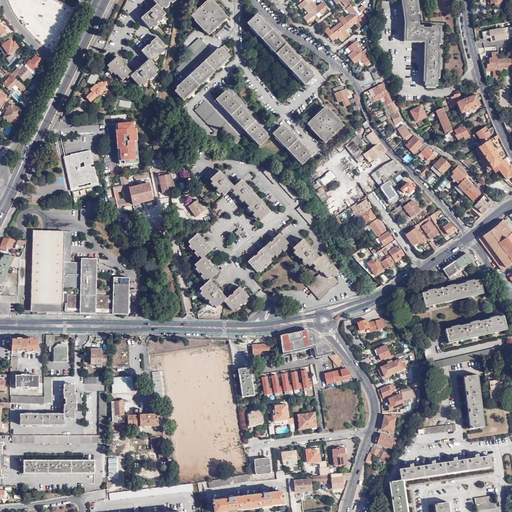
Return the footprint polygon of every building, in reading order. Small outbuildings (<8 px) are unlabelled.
[(153,0),(157,4),(150,10),(149,9),(148,11),(147,12),(148,13),(141,19),(150,28),(166,14),(161,9),(171,0),(153,0)] [(213,3),(209,0),(208,0),(191,16),(200,25),(209,35),(218,27),(227,18),(213,3)] [(301,0),(301,1),(302,2),(298,5),(301,9),(303,8),(308,14),(303,18),(308,24),(314,19),(313,17),(319,12),(320,11),(322,13),(327,9),(322,3),(317,7),(312,1),(310,0),(333,0),(337,4),(338,3),(343,8),(345,7),(350,13),(344,18),(342,15),(338,19),(341,22),(330,30),(328,27),(324,30),(332,41),(338,37),(341,41),(349,35),(347,32),(345,30),(349,27),(356,21),(361,27),(366,22),(364,19),(366,18),(362,14),(359,16),(358,14),(356,11),(352,7),(347,1),(347,0),(301,0)] [(418,22),(414,0),(401,0),(405,23),(404,40),(426,41),(424,86),(437,86),(439,29),(418,28),(418,22)] [(264,24),(256,16),(248,24),(305,85),(313,77),(307,70),(293,55),(278,39),(264,24)] [(483,39),(490,38),(491,42),(510,39),(508,28),(482,32),(483,39)] [(123,63),(117,57),(107,66),(115,75),(116,75),(120,79),(123,75),(126,78),(129,76),(138,86),(145,80),(146,81),(157,70),(149,62),(165,47),(157,37),(150,43),(149,42),(147,43),(146,44),(147,46),(140,51),(148,60),(139,68),(138,67),(136,68),(135,70),(136,70),(132,74),(125,66),(127,65),(126,64),(124,62),(123,63)] [(18,47),(12,38),(1,45),(7,54),(18,47)] [(208,48),(199,38),(188,48),(192,54),(176,69),(181,74),(208,48)] [(370,63),(359,49),(357,45),(358,44),(356,41),(349,46),(353,51),(348,55),(354,64),(358,61),(359,62),(361,61),(365,67),(370,63)] [(229,57),(226,53),(221,49),(175,91),(183,101),(191,94),(207,79),(222,65),(229,57)] [(496,78),(496,84),(499,83),(499,81),(498,73),(498,69),(498,60),(498,58),(498,53),(492,53),(492,58),(489,58),(490,65),(487,65),(487,69),(491,69),(491,71),(494,71),(494,78),(496,78)] [(23,66),(31,74),(31,73),(33,75),(39,68),(38,67),(42,62),(35,56),(30,61),(29,60),(23,66)] [(511,58),(498,60),(498,69),(503,69),(511,68),(511,58)] [(0,68),(7,74),(9,72),(2,65),(0,68)] [(23,81),(31,74),(23,66),(19,70),(17,68),(12,73),(15,76),(16,75),(23,81)] [(375,81),(382,78),(377,69),(371,72),(375,81)] [(21,90),(24,87),(12,74),(3,83),(9,90),(12,87),(17,82),(19,84),(16,86),(18,87),(21,90)] [(96,83),(83,95),(90,102),(98,95),(99,95),(102,94),(103,93),(103,92),(108,90),(106,82),(103,82),(102,81),(98,82),(98,83),(96,83)] [(373,98),(387,91),(383,83),(368,90),(371,95),(373,98)] [(346,96),(349,95),(346,89),(343,90),(341,86),(332,90),(334,95),(337,103),(341,101),(343,107),(350,105),(346,96)] [(383,106),(393,102),(387,91),(373,98),(372,98),(374,102),(380,99),(384,97),(386,101),(382,103),(383,106)] [(454,95),(454,96),(451,98),(450,97),(448,98),(450,104),(449,104),(451,108),(454,107),(453,105),(457,104),(461,113),(480,106),(476,96),(478,95),(476,91),(469,93),(470,97),(462,101),(460,94),(454,95)] [(233,101),(225,92),(216,100),(259,146),(268,138),(261,131),(247,116),(233,101)] [(220,128),(235,144),(241,139),(204,101),(195,110),(215,132),(220,128)] [(381,122),(387,119),(397,112),(393,102),(383,106),(385,111),(387,110),(388,112),(385,114),(386,115),(379,119),(381,122)] [(21,110),(9,104),(3,118),(14,123),(21,110)] [(426,117),(420,106),(410,111),(416,122),(426,117)] [(342,126),(325,107),(317,115),(307,124),(324,143),(342,126)] [(451,130),(443,108),(436,111),(444,132),(451,130)] [(392,124),(395,131),(397,130),(405,124),(397,112),(387,119),(390,125),(392,124)] [(133,123),(118,124),(118,127),(116,127),(117,140),(121,140),(121,143),(117,143),(119,161),(124,161),(124,164),(136,163),(135,160),(138,159),(137,148),(134,148),(134,141),(135,141),(134,136),(137,136),(136,125),(134,126),(133,123)] [(397,130),(398,131),(403,138),(410,134),(405,124),(397,130)] [(290,134),(281,125),(272,134),(301,165),(310,157),(303,149),(290,134)] [(470,135),(464,126),(461,127),(460,126),(455,130),(457,133),(455,134),(458,139),(463,136),(464,139),(470,135)] [(491,136),(485,127),(476,132),(482,141),(491,136)] [(363,155),(364,156),(366,159),(367,159),(369,163),(373,160),(382,154),(386,151),(386,150),(373,131),(366,136),(374,147),(363,154),(363,155)] [(352,133),(335,147),(340,152),(343,150),(342,149),(345,146),(356,136),(352,133)] [(411,133),(405,140),(407,142),(413,135),(411,133)] [(356,136),(345,146),(355,158),(360,152),(361,151),(357,145),(362,141),(357,135),(356,136)] [(421,151),(426,145),(424,144),(423,143),(422,145),(419,141),(414,136),(405,145),(414,153),(419,149),(421,151)] [(489,141),(482,145),(475,149),(481,159),(495,150),(489,141)] [(430,163),(439,153),(434,150),(432,152),(426,146),(417,157),(421,161),(424,157),(430,163)] [(69,172),(68,176),(71,189),(78,187),(77,185),(90,183),(90,185),(97,183),(96,177),(95,177),(93,167),(91,168),(90,165),(93,164),(90,150),(70,154),(70,155),(64,157),(65,163),(68,162),(70,172),(69,172)] [(502,161),(495,150),(481,159),(489,171),(492,169),(504,161),(505,161),(506,161),(505,160),(505,159),(502,161)] [(360,152),(355,158),(357,162),(364,156),(363,155),(363,154),(360,152)] [(451,165),(442,156),(430,168),(440,177),(451,165)] [(371,174),(380,186),(389,180),(402,169),(394,160),(389,163),(384,165),(371,174)] [(492,169),(489,171),(493,169),(504,161),(492,169)] [(508,164),(506,161),(505,161),(504,161),(493,169),(495,173),(499,170),(506,180),(509,177),(511,177),(511,166),(511,165),(510,166),(508,164)] [(463,170),(458,166),(449,175),(451,177),(458,184),(467,175),(463,170)] [(293,200),(298,196),(282,178),(279,181),(267,168),(263,172),(274,185),(277,182),(293,200)] [(265,204),(263,201),(259,204),(258,204),(257,203),(260,200),(251,191),(249,193),(248,193),(247,191),(251,188),(248,185),(247,186),(241,180),(233,187),(227,181),(229,179),(226,177),(222,180),(221,179),(221,178),(223,176),(219,171),(209,180),(215,186),(215,187),(223,196),(231,189),(234,192),(232,193),(236,197),(237,196),(239,198),(240,198),(252,211),(251,212),(260,221),(270,212),(264,205),(265,204)] [(422,178),(425,181),(430,176),(427,173),(422,178)] [(168,174),(158,176),(161,192),(171,190),(168,174)] [(116,200),(118,208),(132,204),(129,188),(126,175),(119,177),(121,185),(113,187),(114,192),(123,190),(125,198),(116,200)] [(459,187),(467,180),(465,178),(457,185),(459,187)] [(389,180),(380,186),(381,187),(391,203),(400,197),(389,180)] [(465,193),(472,186),(467,180),(459,187),(465,193)] [(413,188),(408,182),(400,189),(403,193),(406,191),(408,193),(413,188)] [(129,188),(132,204),(152,200),(148,183),(129,188)] [(314,192),(322,188),(319,183),(310,187),(314,192)] [(434,190),(439,196),(445,189),(440,184),(434,190)] [(457,185),(455,188),(463,195),(465,193),(459,187),(457,185)] [(480,194),(472,186),(465,193),(473,201),(480,194)] [(80,196),(92,192),(91,187),(78,190),(80,196)] [(314,192),(323,203),(329,199),(322,188),(314,192)] [(474,206),(483,214),(492,204),(490,201),(487,203),(483,199),(485,197),(484,196),(474,206)] [(208,207),(203,201),(199,204),(196,200),(188,206),(195,217),(204,211),(203,210),(208,207)] [(361,214),(371,207),(369,204),(367,205),(364,200),(357,204),(357,203),(350,207),(357,217),(361,214)] [(419,210),(412,200),(402,207),(410,218),(419,210)] [(314,230),(319,226),(301,205),(296,210),(314,230)] [(362,215),(361,214),(357,217),(356,217),(360,222),(361,221),(364,225),(375,217),(370,210),(362,215)] [(460,218),(464,221),(469,215),(466,212),(460,218)] [(433,214),(429,216),(431,219),(436,227),(440,224),(433,214)] [(429,216),(416,225),(418,227),(431,219),(429,216)] [(377,219),(363,228),(364,230),(365,230),(367,229),(367,230),(370,228),(376,237),(386,231),(377,219)] [(447,220),(440,224),(436,227),(444,238),(454,230),(447,220)] [(430,240),(436,235),(433,230),(435,229),(430,221),(421,226),(430,240)] [(506,228),(501,222),(495,227),(479,238),(502,270),(511,262),(511,232),(508,227),(506,228)] [(284,236),(295,227),(291,223),(281,232),(284,236)] [(416,225),(404,233),(412,246),(419,242),(420,244),(422,242),(423,243),(426,242),(426,240),(418,228),(418,227),(416,225)] [(71,231),(33,230),(31,303),(62,304),(63,287),(81,288),(81,294),(67,294),(67,303),(66,302),(65,309),(64,310),(65,311),(66,312),(67,312),(74,310),(74,309),(80,309),(80,313),(96,313),(96,312),(113,312),(113,314),(128,314),(128,312),(130,312),(130,293),(129,293),(129,277),(113,277),(113,295),(96,295),(97,259),(80,258),(81,262),(71,262),(71,231)] [(387,231),(375,239),(378,243),(380,241),(383,246),(393,240),(387,231)] [(198,241),(201,238),(197,234),(187,242),(193,249),(201,258),(194,265),(200,272),(199,272),(208,281),(199,289),(205,296),(204,296),(209,302),(208,302),(212,306),(213,305),(216,308),(223,301),(232,311),(239,305),(248,297),(239,287),(233,292),(231,291),(229,294),(233,298),(232,299),(231,300),(228,297),(226,298),(222,294),(219,296),(218,295),(217,294),(221,291),(219,288),(218,289),(209,280),(218,272),(212,266),(213,265),(211,262),(206,266),(205,264),(208,261),(204,256),(211,249),(205,243),(207,242),(204,239),(200,243),(199,242),(198,241)] [(259,257),(255,252),(252,255),(254,256),(247,262),(256,272),(266,264),(265,263),(274,255),(276,257),(280,253),(279,252),(288,244),(279,234),(272,239),(271,238),(268,241),(273,245),(272,246),(271,247),(268,244),(258,252),(261,255),(260,256),(259,257)] [(14,239),(4,237),(0,245),(0,247),(4,249),(5,246),(11,247),(14,239)] [(18,246),(23,246),(25,241),(17,239),(15,246),(14,248),(17,248),(18,246)] [(307,285),(319,299),(337,282),(333,277),(338,272),(331,264),(332,263),(330,260),(325,264),(324,264),(323,263),(327,260),(322,255),(319,258),(315,253),(313,255),(312,254),(311,253),(315,250),(312,247),(311,249),(310,248),(303,239),(292,248),(295,251),(293,253),(296,256),(297,255),(302,261),(303,260),(309,267),(312,264),(320,273),(307,285)] [(394,260),(402,254),(397,245),(394,248),(392,246),(390,248),(391,250),(388,252),(394,260)] [(376,259),(380,264),(381,263),(385,269),(388,267),(393,264),(394,264),(389,257),(384,261),(382,257),(379,259),(376,256),(386,249),(384,246),(376,252),(373,254),(374,255),(376,259)] [(442,269),(451,282),(463,279),(459,272),(463,269),(467,276),(477,269),(472,262),(473,262),(466,253),(460,258),(444,268),(442,269)] [(394,260),(395,262),(404,256),(402,254),(394,260)] [(10,266),(14,257),(13,257),(4,255),(3,258),(2,257),(0,261),(0,285),(2,285),(10,266)] [(375,276),(384,270),(380,264),(376,259),(374,261),(373,260),(372,260),(367,263),(375,276)] [(469,297),(483,293),(480,280),(421,294),(421,295),(418,295),(420,306),(424,306),(424,307),(435,305),(453,301),(469,297)] [(62,312),(62,304),(31,303),(31,311),(62,312)] [(496,332),(507,330),(503,317),(446,330),(446,331),(440,332),(442,342),(448,341),(448,343),(458,341),(477,337),(496,332)] [(371,331),(385,327),(382,318),(368,322),(367,320),(357,323),(360,330),(369,327),(371,331)] [(305,330),(279,336),(282,355),(290,353),(291,356),(295,355),(294,352),(309,349),(310,352),(314,351),(315,356),(322,355),(321,352),(324,351),(325,354),(331,353),(330,350),(330,349),(325,344),(322,341),(313,335),(305,330)] [(55,335),(46,335),(46,346),(55,346),(55,335)] [(421,337),(428,370),(481,358),(490,356),(494,355),(506,352),(511,350),(511,344),(511,343),(505,345),(434,362),(428,335),(421,337)] [(24,340),(12,339),(12,351),(38,351),(38,340),(24,340)] [(268,351),(268,344),(252,345),(253,355),(260,354),(260,351),(268,351)] [(68,345),(58,345),(57,361),(68,362),(68,348),(68,345)] [(390,356),(386,345),(376,349),(380,360),(384,359),(385,363),(394,358),(393,355),(390,356)] [(107,368),(107,356),(101,356),(101,352),(91,352),(90,364),(101,364),(101,368),(107,368)] [(341,360),(336,354),(328,355),(333,360),(334,368),(339,367),(339,368),(339,367),(345,366),(341,360)] [(381,367),(381,368),(385,376),(385,377),(403,369),(402,366),(405,364),(403,358),(400,360),(399,360),(392,362),(392,360),(387,362),(388,365),(381,367)] [(247,396),(248,403),(254,402),(253,395),(249,369),(249,367),(239,369),(243,397),(247,396)] [(346,369),(324,374),(326,384),(349,379),(349,375),(350,375),(346,369)] [(306,370),(301,371),(303,383),(304,388),(304,389),(309,388),(309,387),(312,387),(312,381),(308,382),(306,370)] [(152,372),(155,397),(162,396),(159,371),(152,372)] [(296,372),(291,372),(293,384),(294,390),(299,390),(299,389),(303,388),(302,383),(298,383),(296,372)] [(286,373),(281,374),(284,392),(289,391),(289,390),(293,390),(292,384),(288,385),(286,373)] [(277,375),(271,376),(273,387),(274,393),(274,394),(279,393),(279,392),(283,392),(282,386),(278,387),(277,375)] [(477,375),(463,377),(464,385),(466,403),(468,420),(470,429),(484,427),(477,375)] [(16,387),(39,387),(39,376),(28,376),(16,376),(16,387)] [(267,376),(262,377),(264,395),(269,394),(273,393),(272,388),(269,388),(267,376)] [(113,393),(133,392),(132,377),(112,378),(113,393)] [(499,389),(501,389),(500,385),(499,380),(490,381),(491,390),(499,389)] [(413,389),(420,387),(420,381),(414,383),(411,385),(412,387),(400,391),(403,401),(416,397),(415,394),(414,394),(413,389)] [(356,399),(354,390),(353,384),(328,389),(328,390),(330,399),(331,405),(356,399)] [(388,386),(378,390),(381,399),(392,394),(391,393),(395,392),(392,384),(388,386)] [(21,414),(21,425),(64,425),(64,418),(74,418),(74,410),(76,410),(76,394),(74,394),(74,385),(65,385),(64,395),(64,414),(59,414),(33,414),(21,414)] [(491,390),(490,390),(491,399),(501,398),(500,390),(499,389),(491,390)] [(398,391),(392,394),(392,395),(387,397),(390,405),(388,406),(390,411),(404,405),(398,391)] [(124,421),(123,401),(111,402),(112,422),(124,421)] [(0,430),(1,430),(2,422),(0,422),(0,412),(1,413),(2,407),(10,408),(10,406),(10,403),(0,402),(0,430)] [(273,421),(287,419),(287,418),(285,404),(275,405),(276,415),(273,416),(273,421)] [(322,407),(326,430),(332,429),(329,409),(325,410),(325,407),(322,407)] [(134,427),(162,425),(161,414),(141,415),(141,409),(134,409),(135,415),(128,416),(128,425),(132,425),(132,429),(134,429),(134,427)] [(255,424),(263,422),(262,416),(260,417),(259,410),(248,412),(248,415),(249,426),(255,425),(255,424)] [(299,429),(316,427),(314,412),(297,414),(299,429)] [(395,418),(395,414),(391,414),(391,417),(384,416),(381,429),(392,432),(395,418)] [(423,434),(422,434),(422,435),(455,430),(454,424),(421,429),(421,430),(422,430),(423,434)] [(381,433),(377,443),(390,449),(394,439),(381,433)] [(12,443),(106,443),(106,435),(99,435),(11,435),(12,443)] [(150,450),(160,450),(159,437),(150,437),(150,450)] [(347,465),(345,447),(336,448),(337,449),(332,450),(334,466),(347,465)] [(384,461),(387,462),(391,456),(372,447),(370,452),(380,457),(379,460),(384,462),(384,461)] [(308,463),(320,462),(319,455),(318,455),(317,450),(311,451),(310,449),(306,449),(308,463)] [(296,451),(281,452),(282,462),(283,462),(283,465),(297,464),(296,451)] [(403,481),(491,467),(489,456),(478,457),(478,456),(478,454),(475,455),(475,458),(456,461),(456,459),(456,458),(452,458),(453,461),(434,464),(434,463),(434,461),(431,461),(431,465),(413,468),(413,466),(412,464),(409,465),(410,468),(399,470),(401,480),(389,482),(393,511),(407,511),(406,506),(404,489),(403,481)] [(255,474),(271,472),(269,458),(254,459),(255,474)] [(24,461),(24,473),(36,473),(58,473),(82,473),(93,473),(94,461),(24,461)] [(284,471),(276,472),(277,479),(288,478),(292,477),(292,475),(284,475),(284,471)] [(294,477),(292,477),(288,478),(289,493),(302,491),(312,491),(311,483),(323,482),(323,484),(331,483),(331,489),(343,488),(342,480),(348,479),(351,473),(333,474),(330,474),(329,474),(319,475),(311,476),(311,478),(294,479),(294,477)] [(250,474),(248,474),(208,481),(209,488),(251,480),(250,474)] [(193,490),(192,484),(109,494),(109,500),(193,490)] [(8,490),(0,489),(0,498),(0,499),(0,498),(8,498),(8,499),(13,499),(13,492),(8,492),(8,490)] [(342,501),(344,491),(339,490),(336,499),(342,501)] [(267,506),(284,504),(282,491),(213,500),(214,511),(221,511),(232,511),(267,506)] [(481,511),(496,508),(494,495),(479,497),(481,511)] [(450,511),(449,502),(434,504),(435,511),(450,511)]
